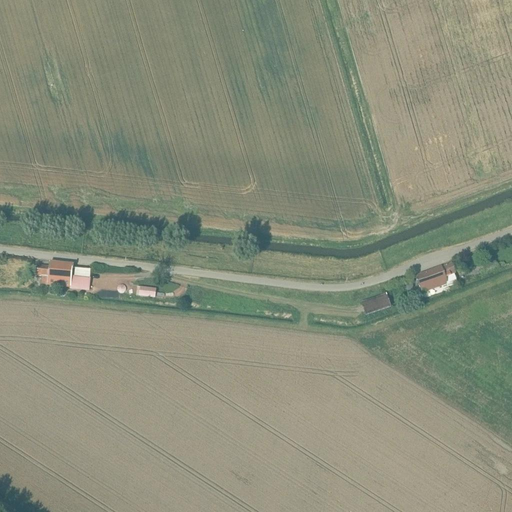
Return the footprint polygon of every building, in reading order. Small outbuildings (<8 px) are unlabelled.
[(481,267),(483,273),(504,265),(503,262),(497,264),(495,261),(481,267)] [(71,278),(72,269),(73,265),(50,263),(50,267),(38,265),(37,276),(42,276),(41,284),(70,287),(70,289),(89,291),(90,280),(89,280),(90,272),(75,270),(74,278),(71,278)] [(416,276),(421,291),(422,294),(448,285),(448,286),(457,282),(454,275),(455,275),(451,263),(416,276)] [(403,288),(404,289),(405,290),(406,291),(408,291),(409,291),(411,290),(412,289),(412,287),(412,286),(412,284),(411,283),(410,282),(409,281),(407,281),(405,282),(404,283),(403,284),(403,285),(403,287),(403,288)] [(117,288),(117,290),(117,291),(118,292),(119,293),(120,294),(122,294),(123,294),(124,293),(125,292),(126,291),(126,289),(126,288),(125,287),(124,286),(122,285),(121,285),(120,285),(118,286),(117,287),(117,288)] [(139,297),(155,299),(156,289),(140,288),(137,288),(136,296),(139,297)] [(391,308),(388,297),(387,294),(361,303),(366,316),(391,308)]
